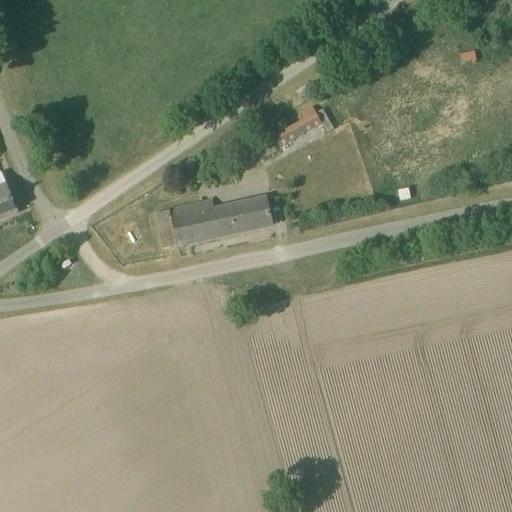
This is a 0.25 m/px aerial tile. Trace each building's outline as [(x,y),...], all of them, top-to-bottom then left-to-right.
[(296,93),(301,99),(311,92),(306,86),(296,93)] [(327,134),(334,130),(324,110),(315,115),(312,110),(300,116),(304,123),(277,138),(281,147),(322,125),(327,134)] [(0,219),(17,213),(1,174),(0,173),(0,219)] [(215,211),(213,202),(209,203),(217,238),(272,226),(266,199),(215,211)] [(162,250),(217,238),(209,203),(155,215),(162,250)]
